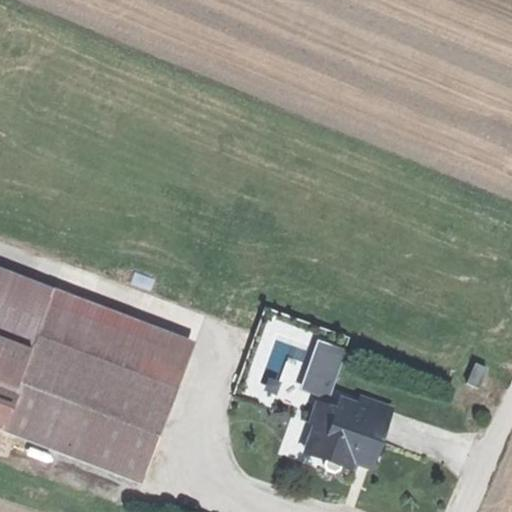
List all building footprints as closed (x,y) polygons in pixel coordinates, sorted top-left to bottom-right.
[(0,274),(0,342),(28,353),(33,340),(50,293),(0,274)] [(50,293),(33,340),(174,392),(192,346),(50,293)] [(329,399),(347,348),(317,337),(299,388),(329,399)] [(33,340),(28,353),(0,427),(0,432),(140,485),(174,392),(33,340)] [(0,342),(0,427),(28,353),(0,342)] [(335,411),(316,404),(309,424),(313,426),(303,454),(325,461),(323,467),(324,472),(334,475),(339,472),(340,467),(349,470),(352,463),(369,469),(389,409),(358,399),(356,406),(338,400),(335,411)]
